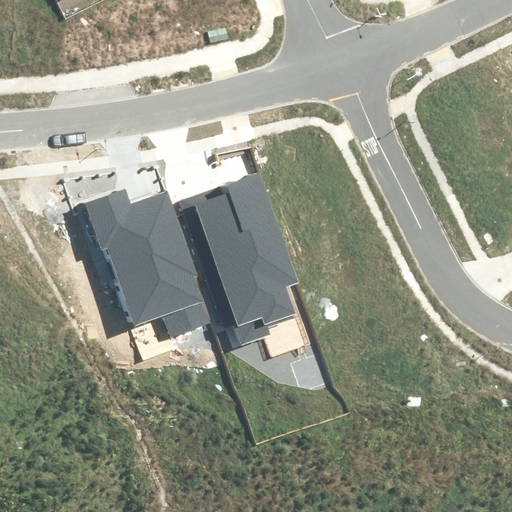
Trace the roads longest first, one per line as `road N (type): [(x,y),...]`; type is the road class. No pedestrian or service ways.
road 1 (residential): [(0,126),(230,96),(341,57)]
road 2 (residential): [(341,57),(429,247),(456,279)]
road 3 (residential): [(341,57),(478,0)]
